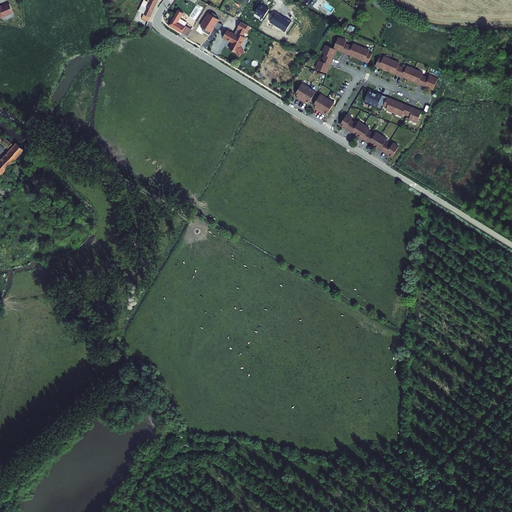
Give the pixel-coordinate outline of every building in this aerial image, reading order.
[(156,0),(144,0),(144,1),(148,3),(142,15),(149,19),(157,0),(156,0)] [(13,12),(8,3),(1,6),(0,5),(0,16),(2,17),(13,12)] [(260,4),(254,13),(263,19),(269,9),(260,4)] [(201,9),(197,6),(190,17),(194,19),(201,9)] [(179,18),(183,12),(177,8),(167,23),(170,24),(169,25),(180,32),(185,25),(186,23),(179,18)] [(209,13),(201,26),(204,27),(202,30),(210,35),(214,28),(218,30),(221,25),(217,22),(219,20),(216,18),(217,15),(213,12),(211,15),(209,13)] [(270,22),(285,32),(292,22),(277,12),(270,22)] [(249,25),(240,20),(236,27),(238,28),(243,31),(245,32),(249,25)] [(191,29),(185,25),(180,32),(187,36),(191,29)] [(242,33),(237,31),(235,34),(226,29),(222,36),(232,41),(228,47),(235,51),(237,54),(242,51),(239,45),(243,36),(241,34),(242,33)] [(337,38),(332,49),(335,50),(344,53),(348,45),(344,43),(345,41),(337,38)] [(348,45),(344,53),(348,55),(353,57),(355,58),(360,47),(352,44),(351,46),(348,45)] [(324,45),(321,53),(323,54),(321,58),(330,61),(335,50),(332,49),(324,45)] [(360,47),(355,58),(358,60),(365,62),(367,63),(371,54),(367,53),(368,51),(360,47)] [(386,71),(390,60),(382,57),(381,59),(378,57),(375,66),(379,68),(386,71)] [(318,60),(314,68),(326,73),(329,65),(330,61),(321,58),(320,61),(318,60)] [(397,75),(401,67),(397,65),(398,63),(390,60),(386,71),(395,75),(397,75)] [(409,81),(413,70),(405,66),(405,68),(401,67),(397,75),(402,78),(409,81)] [(420,85),(424,76),(421,75),(421,73),(413,70),(409,81),(418,84),(420,85)] [(432,90),(436,79),(428,76),(427,78),(424,76),(420,85),(432,90)] [(300,100),(307,87),(301,83),(294,94),(298,96),(296,98),(300,100)] [(308,103),(314,92),(307,87),(300,100),(303,102),(304,100),(308,103)] [(386,97),(369,90),(364,102),(377,107),(379,103),(383,105),(386,97)] [(318,111),(326,99),(319,94),(312,105),(316,107),(315,109),(318,111)] [(393,113),(397,102),(395,101),(390,99),(386,97),(383,105),(382,106),(386,108),(385,110),(393,113)] [(326,114),(333,103),(326,99),(318,111),(321,113),(322,112),(326,114)] [(405,116),(409,107),(407,106),(400,103),(397,102),(393,113),(401,116),(402,114),(405,116)] [(416,123),(420,111),(417,110),(413,109),(409,107),(405,116),(408,117),(407,119),(416,123)] [(348,130),(352,122),(349,121),(351,118),(345,114),(339,125),(348,130)] [(356,135),(362,125),(357,122),(355,124),(352,122),(348,130),(356,135)] [(365,141),(370,133),(366,131),(368,129),(362,125),(356,135),(365,141)] [(373,146),(380,136),(374,132),(373,135),(370,133),(365,141),(373,146)] [(1,136),(0,135),(0,140),(9,146),(12,141),(8,138),(7,138),(2,134),(1,136)] [(382,151),(387,144),(384,142),(385,139),(380,136),(373,146),(382,151)] [(0,175),(25,149),(17,142),(0,159),(0,175)] [(391,157),(397,147),(391,143),(390,146),(387,144),(382,151),(391,157)]
